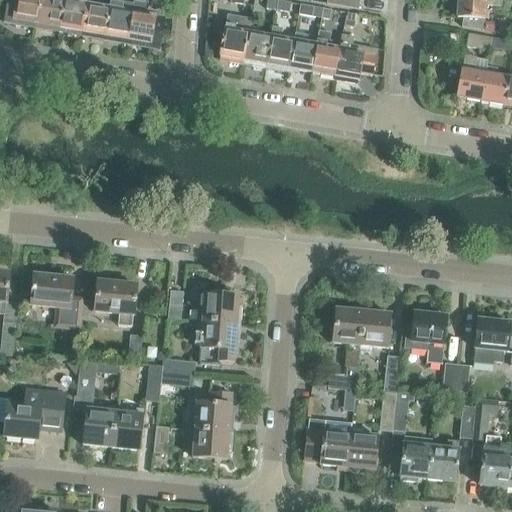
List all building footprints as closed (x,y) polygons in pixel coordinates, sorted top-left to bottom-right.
[(40,0),(7,0),(3,25),(35,30),(35,29),(40,0)] [(52,0),(40,0),(35,29),(58,34),(63,2),(52,0)] [(62,0),(63,2),(58,34),(81,38),(87,0),(86,0),(62,0)] [(104,42),(105,38),(110,10),(98,8),(99,2),(87,0),(81,38),(104,42)] [(275,12),(277,2),(267,0),(264,16),(274,17),(275,12)] [(326,0),(326,6),(357,11),(359,0),(326,0)] [(500,0),(457,0),(457,20),(466,20),(465,29),(483,32),(484,25),(484,22),(485,8),(500,9),(500,0)] [(277,2),(275,12),(289,15),(290,4),(277,2)] [(135,48),(158,51),(164,20),(142,16),(144,6),(134,5),(133,14),(128,42),(136,43),(135,48)] [(312,19),(313,8),(299,6),(297,16),(312,19)] [(133,14),(110,10),(105,38),(113,39),(112,44),(127,46),(128,42),(133,14)] [(329,21),(331,12),(322,10),(321,20),(329,21)] [(352,30),(355,17),(346,15),(343,28),(352,30)] [(242,67),(243,63),(249,30),(250,21),(227,17),(219,58),(228,60),(228,64),(242,67)] [(272,28),(270,39),(265,71),(288,75),(293,43),(279,40),(281,30),(272,28)] [(265,71),(270,39),(257,36),(258,31),(249,30),(243,63),(251,64),(250,68),(265,71)] [(318,33),(317,38),(316,47),(311,75),(334,79),(339,51),(341,37),(341,36),(339,45),(328,43),(330,35),(318,33)] [(295,34),(293,43),(288,75),(299,77),(300,73),(311,75),(316,47),(317,38),(295,34)] [(489,50),(491,40),(467,35),(465,48),(488,52),(489,50)] [(339,51),(334,79),(333,82),(357,86),(359,75),(371,77),(375,51),(351,47),(353,39),(341,37),(339,51)] [(489,50),(511,54),(511,53),(511,43),(504,42),(491,40),(489,50)] [(464,57),(462,72),(461,71),(456,100),(480,104),(486,68),(487,62),(475,60),(475,59),(464,57)] [(496,70),(486,68),(480,104),(502,108),(507,79),(495,77),(496,70)] [(502,108),(511,109),(511,80),(507,79),(502,108)] [(0,315),(4,316),(5,304),(8,274),(0,273),(0,315)] [(22,296),(21,306),(31,307),(31,308),(56,310),(55,323),(56,325),(58,328),(61,330),(73,331),(78,331),(80,331),(83,301),(72,300),(73,282),(52,280),(50,277),(47,276),(44,276),(40,276),(38,279),(33,279),(32,297),(22,296)] [(137,289),(97,285),(94,315),(119,317),(118,328),(131,329),(133,318),(134,318),(137,289)] [(167,318),(180,320),(183,293),(170,292),(167,318)] [(198,311),(197,324),(241,327),(242,308),(239,308),(239,298),(204,296),(203,312),(198,311)] [(328,377),(327,389),(355,391),(358,354),(360,354),(364,310),(354,309),(354,313),(336,311),(333,345),(348,347),(346,369),(345,379),(328,377)] [(383,312),(364,310),(360,354),(372,356),(373,350),(388,352),(391,317),(382,316),(383,312)] [(406,326),(404,349),(409,350),(428,352),(427,364),(442,365),(446,318),(428,316),(428,313),(416,312),(416,315),(413,315),(412,326),(406,326)] [(477,321),(474,351),(473,365),(492,367),(493,364),(501,365),(503,354),(506,354),(509,324),(477,321)] [(197,324),(196,336),(201,337),(199,366),(219,368),(220,364),(234,365),(235,350),(237,350),(239,345),(240,341),(240,336),(241,327),(197,324)] [(0,358),(12,360),(15,328),(2,327),(0,352),(0,358)] [(126,369),(127,369),(138,370),(142,338),(129,337),(126,369)] [(146,359),(147,359),(155,360),(156,349),(147,348),(146,359)] [(404,349),(400,349),(400,358),(408,359),(409,350),(404,349)] [(64,352),(63,362),(64,362),(75,363),(76,353),(64,352)] [(386,358),(382,394),(396,395),(399,359),(386,358)] [(163,361),(162,368),(161,374),(193,377),(195,364),(163,361)] [(79,365),(78,376),(76,390),(75,400),(89,401),(93,366),(79,365)] [(453,399),(456,367),(444,366),(441,398),(453,399)] [(148,367),(148,368),(144,403),(158,404),(160,386),(161,374),(162,368),(148,367)] [(469,368),(456,367),(453,399),(465,400),(469,368)] [(193,377),(161,374),(160,386),(192,390),(193,377)] [(8,402),(0,401),(0,423),(5,424),(3,440),(38,443),(39,433),(60,435),(64,396),(27,393),(25,408),(7,406),(8,402)] [(190,420),(189,432),(233,435),(234,425),(231,425),(232,410),(230,410),(231,395),(211,393),(210,408),(197,407),(196,421),(190,420)] [(395,401),(396,395),(382,394),(378,433),(391,435),(391,433),(392,433),(393,423),(395,401)] [(395,401),(393,423),(405,425),(408,402),(412,403),(413,397),(396,395),(395,401)] [(478,487),(505,490),(508,465),(509,457),(510,450),(510,442),(501,441),(501,437),(484,435),(485,418),(494,419),(495,403),(475,401),(474,409),(473,409),(470,441),(482,443),(478,487)] [(89,406),(85,448),(112,450),(115,415),(100,414),(101,407),(89,406)] [(470,441),(473,409),(462,408),(458,440),(470,441)] [(115,415),(112,450),(139,453),(143,411),(130,410),(129,416),(115,415)] [(308,421),(303,463),(304,463),(321,465),(320,468),(337,469),(337,473),(347,474),(348,465),(352,430),(352,425),(309,421),(308,421)] [(153,455),(166,456),(168,430),(155,429),(153,455)] [(348,465),(347,474),(365,476),(365,472),(375,473),(376,465),(379,438),(363,437),(364,431),(352,430),(348,465)] [(189,432),(188,444),(194,444),(193,460),(228,462),(229,453),(232,453),(233,435),(189,432)] [(417,481),(426,482),(429,448),(430,441),(404,438),(404,434),(392,433),(390,458),(401,459),(398,483),(416,485),(417,481)] [(429,448),(426,482),(453,485),(458,442),(446,441),(445,450),(429,448)]
